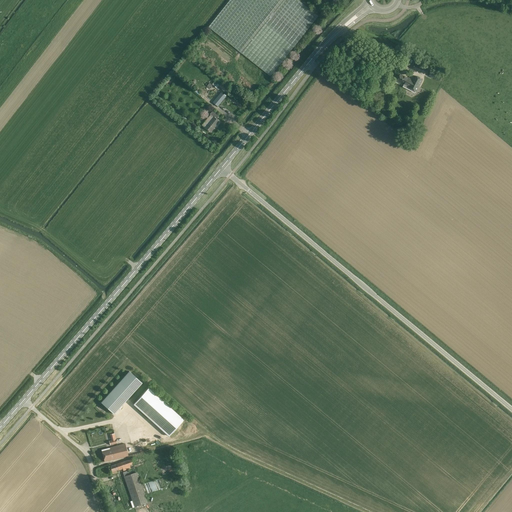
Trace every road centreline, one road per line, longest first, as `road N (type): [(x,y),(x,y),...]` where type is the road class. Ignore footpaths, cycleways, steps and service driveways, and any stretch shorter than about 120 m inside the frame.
road 1 (tertiary): [(511,409),(221,167)]
road 2 (tertiary): [(0,424),(221,167)]
road 3 (tertiary): [(221,167),(346,24)]
